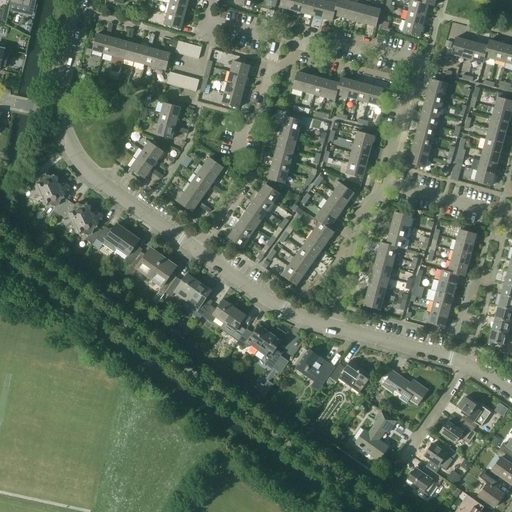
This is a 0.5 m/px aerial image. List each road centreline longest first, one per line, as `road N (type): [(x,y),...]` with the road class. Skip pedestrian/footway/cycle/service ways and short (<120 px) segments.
road 1 (residential): [(331,326),(356,226),(386,182),(416,60),(331,36),(271,69),(259,113),(248,116)]
road 2 (residential): [(195,249),(83,169),(55,111)]
road 3 (residential): [(331,326),(279,308),(195,249)]
road 4 (residential): [(195,249),(247,177),(236,158),(245,124)]
road 5 (residential): [(467,364),(331,326)]
road 6 (residential): [(394,468),(467,364)]
